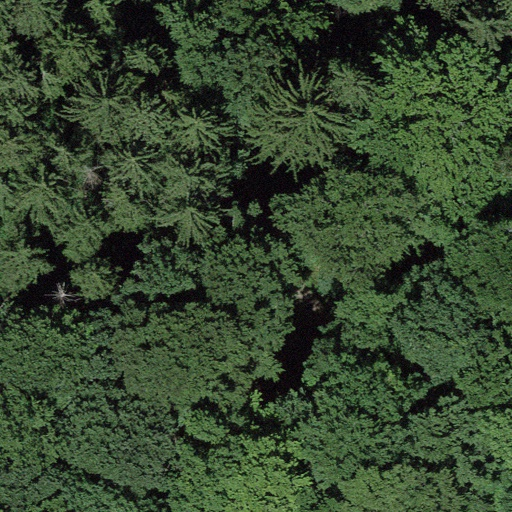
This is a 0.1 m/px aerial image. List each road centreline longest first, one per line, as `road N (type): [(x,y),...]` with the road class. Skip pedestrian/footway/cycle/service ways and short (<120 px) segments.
road 1 (track): [(511,334),(329,396),(208,415),(0,416)]
road 2 (track): [(329,396),(245,181),(221,52),(221,0)]
